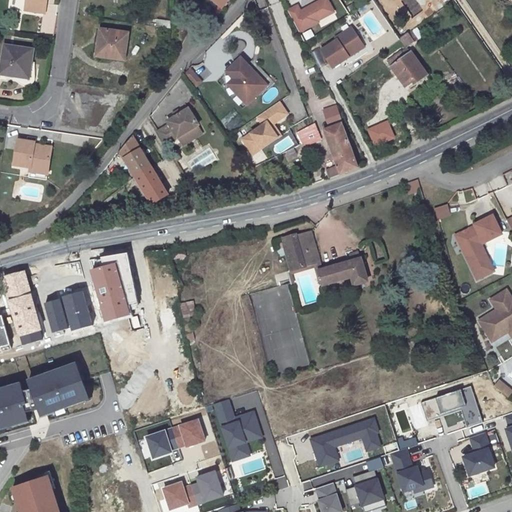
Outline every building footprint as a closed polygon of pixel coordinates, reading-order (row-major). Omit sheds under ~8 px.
[(25,0),(24,10),(43,13),(44,3),(46,3),(46,0),(25,0)] [(297,5),(288,10),(301,33),(338,13),(330,0),(316,0),(300,9),(297,5)] [(157,19),(156,27),(171,29),(170,21),(157,19)] [(347,36),(355,30),(352,26),(344,32),(347,36)] [(124,59),(127,33),(100,29),(96,55),(124,59)] [(338,38),(322,49),(333,66),(349,56),(348,54),(352,51),(354,53),(365,46),(355,30),(347,36),(344,32),(336,37),(338,38)] [(400,39),(406,48),(414,41),(408,33),(400,39)] [(4,46),(0,74),(18,76),(28,78),(32,50),(4,46)] [(405,56),(402,53),(401,50),(391,57),(395,63),(390,67),(405,87),(414,80),(413,79),(424,70),(411,52),(405,56)] [(254,73),(240,57),(225,70),(232,78),(238,85),(232,90),(244,104),(265,85),(259,79),(257,81),(254,78),(254,73)] [(18,76),(18,80),(30,81),(33,62),(30,62),(28,78),(18,76)] [(185,74),(197,85),(202,80),(190,69),(185,74)] [(416,83),(427,75),(424,70),(413,79),(414,80),(416,83)] [(232,78),(225,83),(232,90),(238,85),(232,78)] [(278,101),(257,116),(263,124),(242,139),(250,149),(257,143),(261,148),(277,137),(269,126),(272,123),(286,113),(278,101)] [(337,104),(323,109),(327,121),(341,117),(337,104)] [(169,124),(158,131),(166,144),(198,124),(188,108),(167,121),(169,124)] [(272,123),(269,126),(277,137),(280,135),(272,123)] [(296,133),(298,136),(308,131),(316,127),(314,123),(308,126),(296,133)] [(358,167),(341,123),(329,127),(328,124),(322,126),(336,165),(326,170),(330,178),(358,167)] [(308,131),(298,136),(301,143),(309,144),(320,139),(316,127),(308,131)] [(168,193),(132,135),(119,152),(151,204),(168,193)] [(14,165),(30,168),(47,170),(50,152),(33,149),(34,145),(34,143),(17,141),(14,165)] [(261,148),(257,143),(250,149),(253,154),(261,148)] [(253,155),(257,162),(265,158),(261,151),(253,155)] [(408,195),(420,190),(417,180),(404,184),(408,195)] [(467,201),(475,199),(472,189),(464,191),(467,201)] [(447,205),(434,208),(437,218),(450,215),(447,205)] [(455,235),(464,252),(477,279),(489,273),(476,246),(481,244),(502,234),(493,216),(474,225),(475,226),(476,227),(471,230),(470,228),(455,235)] [(282,238),(291,270),(316,263),(322,285),(351,277),(354,285),(367,281),(358,252),(349,254),(351,261),(322,269),(310,231),(282,238)] [(494,271),(481,244),(476,246),(489,273),(494,271)] [(24,272),(2,277),(9,301),(27,296),(25,290),(29,289),(24,272)] [(509,331),(511,336),(511,299),(506,290),(491,300),(497,310),(479,321),(489,337),(506,326),(509,331)] [(27,296),(9,301),(18,334),(40,328),(31,295),(27,296)] [(492,341),(509,331),(506,326),(489,337),(492,341)] [(77,362),(29,379),(42,417),(91,399),(77,362)] [(511,389),(499,379),(493,386),(508,398),(511,392),(511,389)] [(21,383),(0,388),(0,428),(31,420),(21,383)] [(472,387),(422,402),(428,421),(463,411),(468,426),(483,422),(472,387)] [(233,410),(218,415),(233,461),(250,455),(246,443),(262,438),(254,411),(235,417),(233,410)] [(489,448),(483,432),(469,437),(474,453),(462,457),(469,475),(493,467),(488,449),(489,448)] [(421,444),(411,448),(416,459),(425,456),(421,444)] [(409,448),(392,453),(404,490),(415,487),(417,494),(436,488),(429,467),(421,469),(419,463),(414,465),(409,448)] [(366,463),(370,472),(382,467),(378,458),(366,463)] [(62,511),(50,473),(10,486),(18,511),(62,511)] [(377,476),(355,484),(362,504),(385,496),(377,476)] [(343,480),(334,482),(337,493),(345,491),(343,480)] [(343,511),(333,484),(315,490),(323,511),(343,511)]
